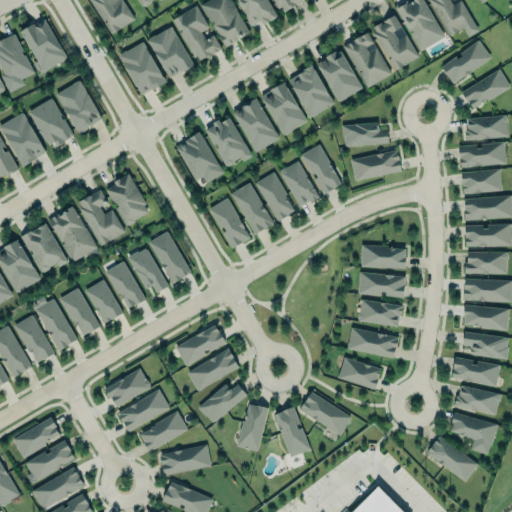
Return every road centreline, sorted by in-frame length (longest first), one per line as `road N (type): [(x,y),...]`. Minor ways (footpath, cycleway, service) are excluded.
road 1 (residential): [(0,417),(324,219),(359,201),(433,185)]
road 2 (residential): [(59,0),(276,366)]
road 3 (residential): [(358,0),(0,212)]
road 4 (residential): [(425,113),(434,217),(430,318),(413,403)]
